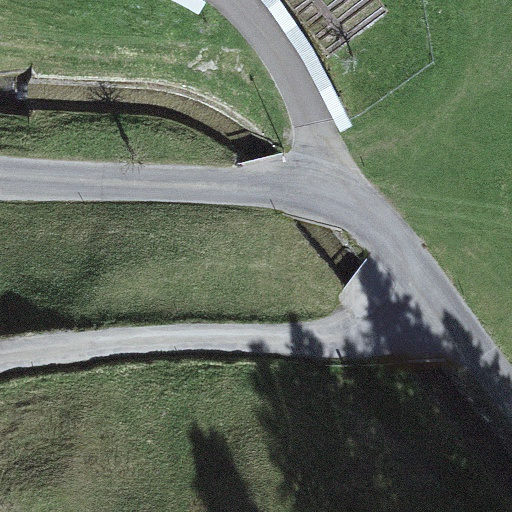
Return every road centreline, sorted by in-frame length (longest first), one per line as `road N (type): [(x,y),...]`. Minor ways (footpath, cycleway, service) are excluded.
road 1 (unclassified): [(511,405),(356,211),(0,169)]
road 2 (track): [(0,361),(123,344),(368,340),(428,305)]
road 3 (track): [(221,0),(298,95),(356,211)]
